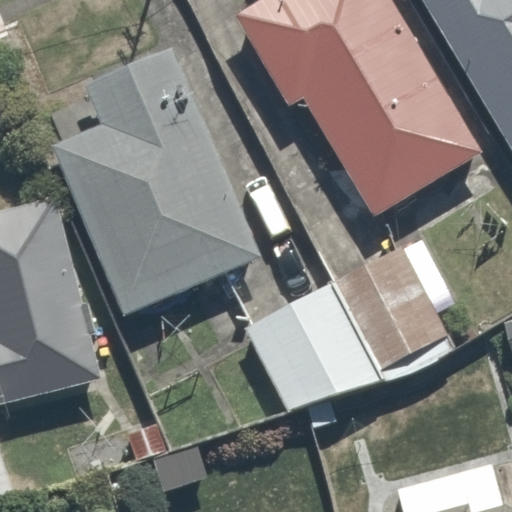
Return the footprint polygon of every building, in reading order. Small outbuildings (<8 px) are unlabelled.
[(411,0),(250,0),(238,7),(288,95),(304,86),(378,214),(495,147),(411,0)] [(511,0),(427,0),(511,148),(511,0)] [(113,117),(58,139),(125,303),(265,246),(177,32),(92,67),(113,117)] [(0,196),(0,391),(104,367),(61,182),(0,196)] [(237,331),(281,409),(385,350),(396,369),(451,338),(436,310),(457,298),(419,230),(382,250),(372,232),(327,257),(337,275),(336,276),(237,331)] [(511,310),(499,320),(511,338),(511,310)] [(0,480),(10,476),(0,453),(0,480)] [(511,511),(511,494),(499,498),(486,457),(396,487),(404,511),(511,511)]
